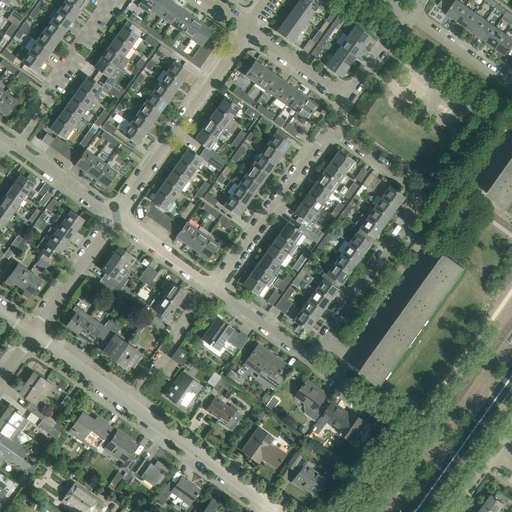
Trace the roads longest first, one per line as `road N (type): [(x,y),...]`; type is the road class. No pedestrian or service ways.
road 1 (residential): [(511,136),(362,340),(346,348),(322,331)]
road 2 (residential): [(322,331),(417,190),(329,115)]
road 3 (residential): [(113,211),(250,29)]
road 4 (residential): [(211,281),(329,115)]
road 5 (tertiary): [(511,366),(405,511)]
road 6 (residential): [(19,144),(121,0)]
road 7 (residential): [(261,499),(125,398)]
road 8 (tertiary): [(419,511),(511,380)]
road 9 (residential): [(27,328),(113,211)]
road 10 (residential): [(125,398),(211,281)]
road 11 (residential): [(322,331),(313,344),(299,341),(211,281)]
road 12 (residential): [(211,281),(113,211)]
road 13 (residential): [(125,398),(27,328)]
